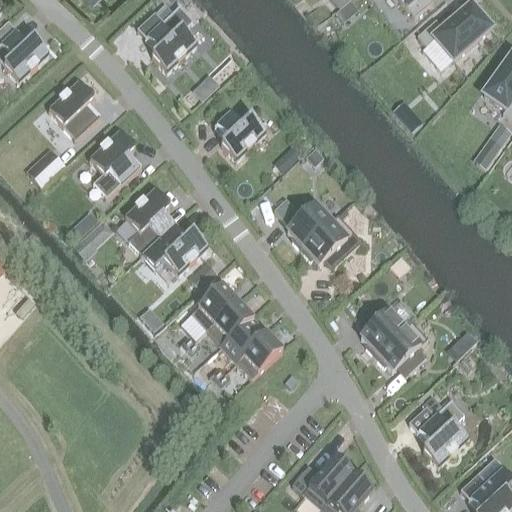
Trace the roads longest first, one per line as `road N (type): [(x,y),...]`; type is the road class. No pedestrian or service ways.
road 1 (residential): [(335,373),(143,107),(38,0)]
road 2 (residential): [(335,373),(215,511)]
road 3 (residential): [(415,511),(335,373)]
